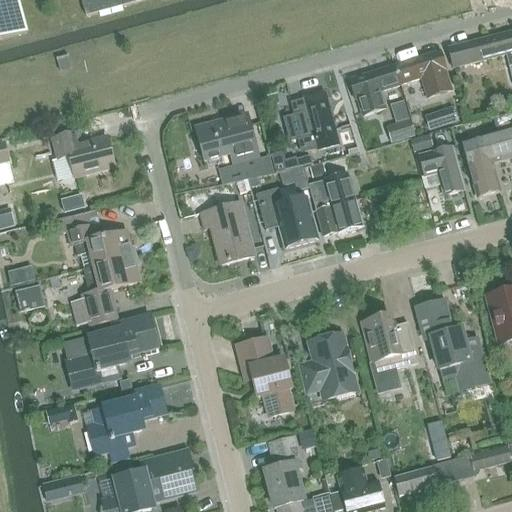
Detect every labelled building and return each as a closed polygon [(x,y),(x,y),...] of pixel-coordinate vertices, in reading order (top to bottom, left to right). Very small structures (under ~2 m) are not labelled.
[(0,0),(0,41),(27,34),(17,0),(0,0)] [(151,0),(80,0),(86,18),(151,0)] [(511,68),(511,34),(448,51),(453,71),(506,57),(509,69),(511,68)] [(400,87),(420,81),(426,102),(452,93),(446,73),(439,53),(394,68),(400,87)] [(381,94),(400,87),(394,68),(349,83),(355,102),(356,102),(361,119),(386,112),(381,94)] [(294,117),(282,120),(289,145),(301,142),(304,154),(317,151),(317,153),(338,147),(325,95),(303,101),(304,103),(292,106),(294,117)] [(453,109),(439,114),(444,128),(457,123),(453,109)] [(484,138),(492,166),(511,160),(511,115),(495,120),(499,134),(484,138)] [(237,130),(234,120),(195,131),(204,164),(237,155),(240,166),(259,161),(250,126),(237,130)] [(411,127),(387,134),(391,147),(415,139),(411,127)] [(80,147),(77,136),(53,142),(58,162),(69,159),(74,180),(114,169),(107,141),(80,147)] [(428,137),(409,143),(413,155),(432,150),(428,137)] [(500,194),(492,166),(484,138),(461,145),(477,200),(500,194)] [(4,143),(0,144),(0,166),(9,164),(4,143)] [(418,159),(424,179),(437,176),(444,198),(463,193),(451,149),(418,159)] [(311,159),(297,162),(299,171),(313,167),(311,159)] [(322,166),(310,170),(313,180),(325,176),(322,166)] [(316,213),(355,203),(348,176),(309,188),(316,213)] [(259,188),(257,180),(247,182),(247,183),(249,191),(259,188)] [(247,183),(237,185),(240,196),(250,193),(249,191),(247,183)] [(279,191),(256,198),(259,209),(265,233),(279,230),(285,252),(296,249),(318,243),(318,241),(307,200),(283,207),(279,191)] [(81,201),(67,205),(70,213),(83,210),(81,201)] [(355,203),(316,213),(323,239),(362,229),(355,203)] [(254,259),(240,206),(200,217),(204,232),(210,231),(220,268),(254,259)] [(88,215),(57,223),(61,237),(67,235),(71,249),(74,248),(77,259),(80,258),(83,272),(93,270),(133,259),(127,234),(95,242),(88,215)] [(133,259),(93,270),(83,272),(90,297),(87,298),(83,298),(91,331),(116,324),(108,293),(140,285),(133,259)] [(38,289),(13,296),(18,316),(43,309),(38,289)] [(511,292),(488,298),(501,346),(506,345),(510,349),(511,348),(511,292)] [(451,334),(444,308),(440,305),(416,312),(425,343),(430,341),(439,373),(442,382),(457,378),(461,393),(488,386),(476,342),(464,345),(461,335),(457,333),(451,334)] [(157,350),(150,321),(149,319),(111,330),(112,335),(61,348),(66,365),(73,393),(119,381),(116,369),(126,366),(128,362),(127,358),(157,350)] [(391,326),(389,319),(362,326),(372,366),(371,366),(379,397),(403,391),(398,372),(418,367),(408,326),(396,329),(395,328),(395,327),(394,327),(393,326),(391,326)] [(345,351),(341,337),(308,345),(314,367),(301,370),(307,395),(330,390),(332,401),(357,395),(352,376),(349,364),(349,365),(349,366),(345,366),(343,356),(346,355),(346,356),(347,356),(346,351),(345,351)] [(272,365),(266,342),(237,349),(246,384),(252,382),(257,400),(264,398),(269,420),(292,414),(287,392),(291,391),(284,362),(272,365)] [(118,385),(121,396),(131,393),(128,383),(118,385)] [(128,449),(134,448),(131,436),(140,433),(143,429),(141,423),(165,417),(159,390),(133,396),(134,402),(83,415),(95,457),(109,454),(112,467),(132,462),(128,449)] [(73,408),(64,410),(68,426),(77,423),(73,408)] [(308,418),(296,421),(299,435),(312,432),(308,418)] [(450,461),(441,425),(427,429),(436,465),(450,461)] [(312,432),(299,435),(304,453),(316,450),(312,432)] [(302,511),(296,488),(301,487),(293,455),(296,454),(293,441),(270,447),(276,471),(264,474),(274,511),(277,511),(302,511)] [(473,474),(511,464),(508,448),(449,464),(445,465),(436,468),(432,469),(432,470),(394,480),(399,499),(474,478),(473,474)] [(378,452),(367,455),(369,463),(381,460),(378,452)] [(104,511),(148,511),(151,511),(153,508),(152,505),(178,498),(176,490),(195,485),(187,454),(141,466),(143,474),(114,481),(119,499),(102,503),(104,511)] [(386,462),(377,465),(381,482),(391,480),(386,462)] [(368,487),(364,471),(338,479),(341,494),(330,497),(329,496),(313,500),(315,511),(341,511),(345,511),(376,511),(384,510),(378,485),(368,487)] [(57,484),(44,487),(48,504),(61,500),(57,484)]
